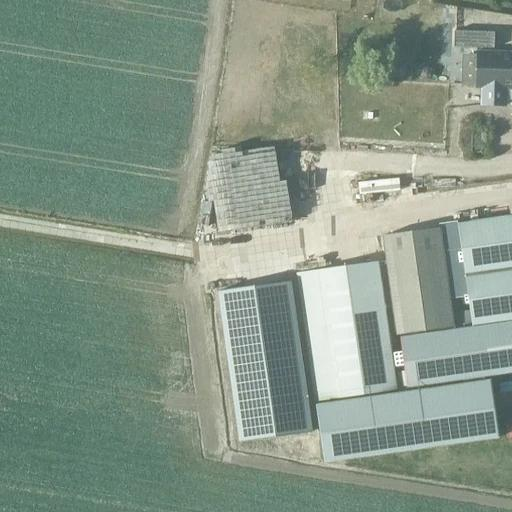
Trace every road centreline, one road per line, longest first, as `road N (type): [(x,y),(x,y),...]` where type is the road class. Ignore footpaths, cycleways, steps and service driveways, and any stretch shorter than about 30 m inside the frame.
road 1 (unknown): [(0,235),(215,272),(309,265),(373,239)]
road 2 (unknown): [(511,185),(354,186),(346,196),(350,217),(373,239)]
road 3 (unknown): [(373,239),(388,246),(450,239),(511,221)]
